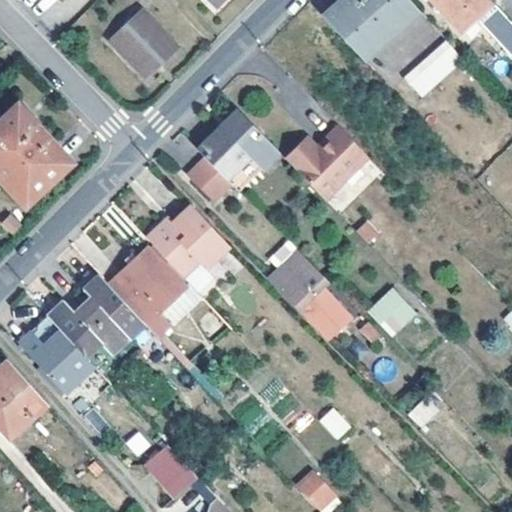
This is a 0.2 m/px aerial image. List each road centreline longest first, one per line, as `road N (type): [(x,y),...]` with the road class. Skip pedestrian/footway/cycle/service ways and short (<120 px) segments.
road 1 (residential): [(135,147),(280,0)]
road 2 (residential): [(135,147),(0,5)]
road 3 (residential): [(0,284),(135,147)]
